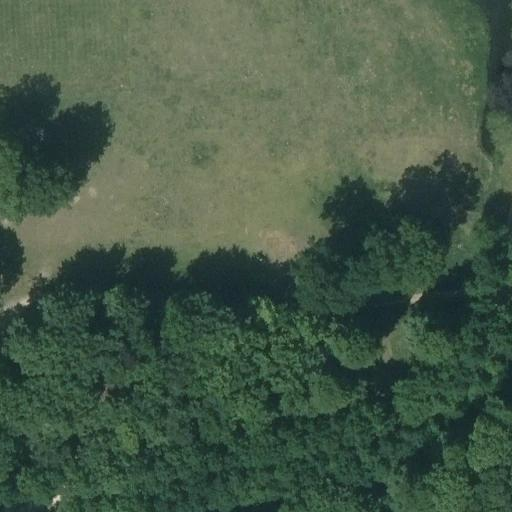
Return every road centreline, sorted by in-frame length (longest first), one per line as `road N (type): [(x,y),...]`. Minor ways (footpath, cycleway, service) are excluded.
road 1 (unclassified): [(511,285),(497,289),(467,366),(425,412),(0,508)]
road 2 (track): [(0,322),(33,294),(58,288),(314,314),(497,289),(511,232)]
